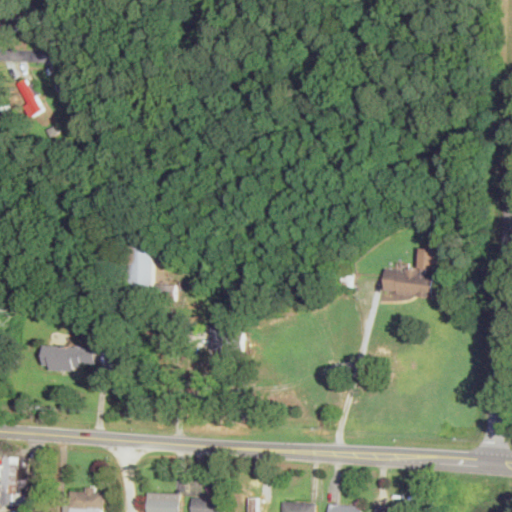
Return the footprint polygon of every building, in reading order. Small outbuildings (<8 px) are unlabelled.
[(48,107),(30,77),(19,84),(38,114),(48,107)] [(178,283),(157,282),(158,242),(136,241),(134,291),(160,292),(160,298),(177,299),(178,283)] [(388,266),(407,268),(408,265),(420,267),(423,246),(440,248),(434,296),(417,294),(417,293),(398,291),(398,289),(385,287),(388,266)] [(214,350),(244,350),(244,331),(236,331),(236,323),(214,323),(214,350)] [(99,346),(99,362),(85,362),(85,365),(78,365),(77,369),(48,368),(49,343),(99,346)] [(4,455),(31,457),(27,506),(1,504),(4,455)] [(71,511),(72,489),(87,490),(88,485),(97,486),(97,491),(106,491),(105,511),(71,511)] [(184,511),(185,492),(150,491),(150,511),(184,511)] [(226,511),(228,496),(193,495),(193,511),(226,511)] [(284,511),(317,511),(319,501),(285,499),(284,511)] [(330,511),(364,511),(365,503),(331,502),(330,511)]
